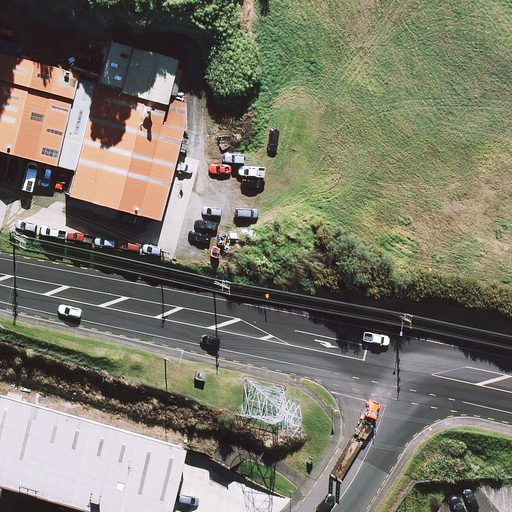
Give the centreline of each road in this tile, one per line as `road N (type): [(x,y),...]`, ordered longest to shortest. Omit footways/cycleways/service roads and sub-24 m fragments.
road 1 (secondary): [(392,369),(0,279)]
road 2 (residential): [(330,511),(373,442),(392,369)]
road 3 (secondary): [(511,385),(392,369)]
